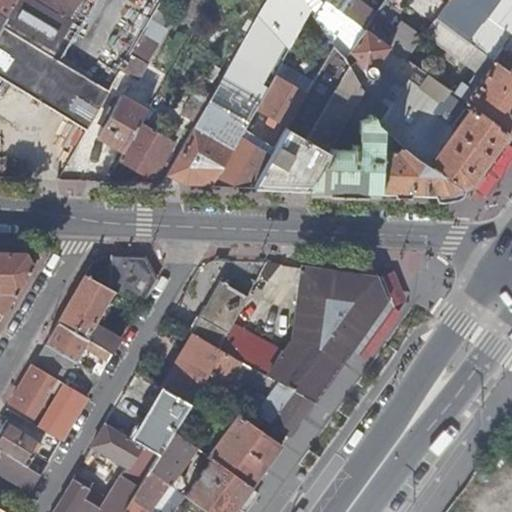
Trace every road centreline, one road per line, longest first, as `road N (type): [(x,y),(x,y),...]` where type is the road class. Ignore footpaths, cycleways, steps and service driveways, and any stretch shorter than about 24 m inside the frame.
road 1 (residential): [(192,222),(187,261),(40,511)]
road 2 (residential): [(492,262),(454,240),(192,222)]
road 3 (primary): [(492,262),(316,511)]
road 4 (primary): [(367,511),(511,313)]
road 5 (residential): [(0,368),(87,218)]
